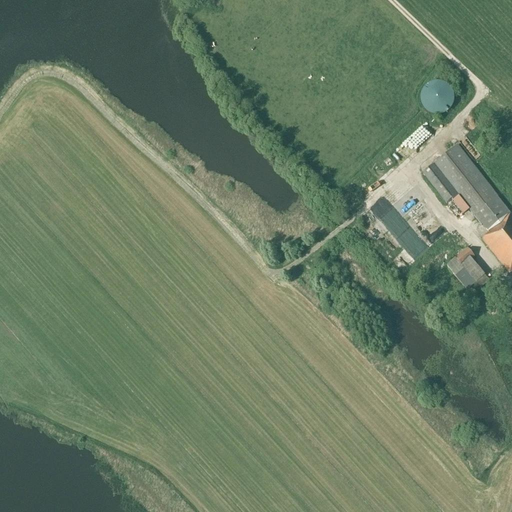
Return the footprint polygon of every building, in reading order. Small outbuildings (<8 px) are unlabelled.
[(422,106),(423,109),(424,111),(428,114),(432,116),(437,116),(442,116),(446,114),(450,111),(453,106),(454,102),(454,97),(453,92),(452,92),(450,88),(446,85),(442,83),(437,82),(432,83),(428,85),(424,88),(422,92),(420,97),(420,102),(422,106)] [(434,165),(458,195),(474,215),(497,197),(458,147),(434,165)] [(451,200),(458,195),(434,165),(423,174),(446,204),(451,200)] [(482,224),(488,232),(511,215),(497,197),(474,215),(481,225),(482,224)] [(468,222),(451,200),(446,204),(445,205),(462,227),(468,222)] [(511,216),(511,215),(488,232),(481,238),(509,274),(511,271),(511,216)] [(467,249),(455,259),(462,268),(471,260),(474,258),(467,249)] [(462,268),(455,259),(447,266),(467,291),(473,286),(478,291),(489,281),(471,260),(462,268)]
